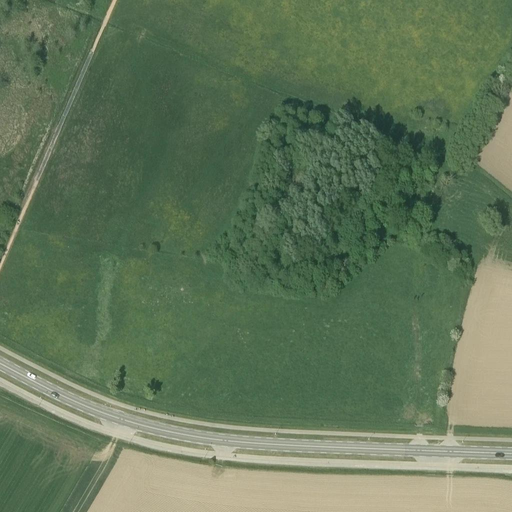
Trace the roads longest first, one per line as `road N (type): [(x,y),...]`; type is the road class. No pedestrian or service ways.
road 1 (secondary): [(0,364),(86,407),(173,433),(511,454)]
road 2 (track): [(114,0),(0,266)]
